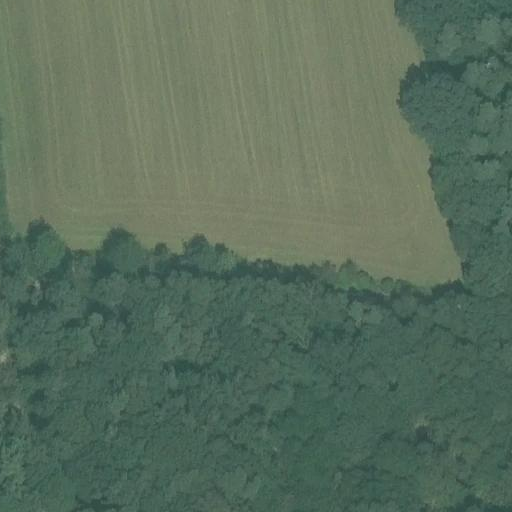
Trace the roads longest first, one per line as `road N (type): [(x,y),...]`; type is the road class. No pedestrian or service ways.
road 1 (track): [(0,282),(511,306)]
road 2 (track): [(30,511),(35,489),(0,351)]
